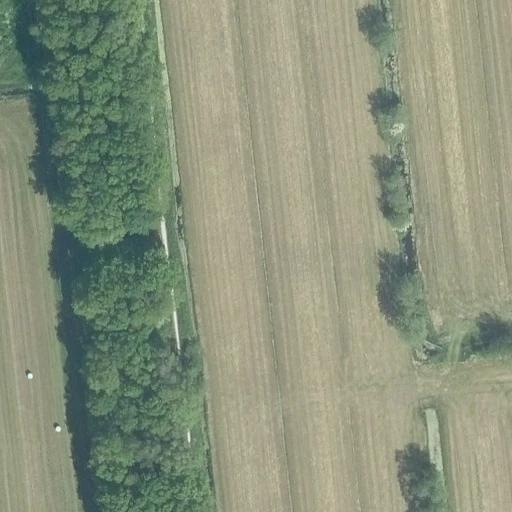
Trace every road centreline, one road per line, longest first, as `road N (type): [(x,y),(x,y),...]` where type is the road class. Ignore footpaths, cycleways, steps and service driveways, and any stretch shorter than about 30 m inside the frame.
road 1 (track): [(164,241),(79,249),(71,259),(99,511)]
road 2 (track): [(0,75),(17,52),(51,82),(69,222),(162,219)]
